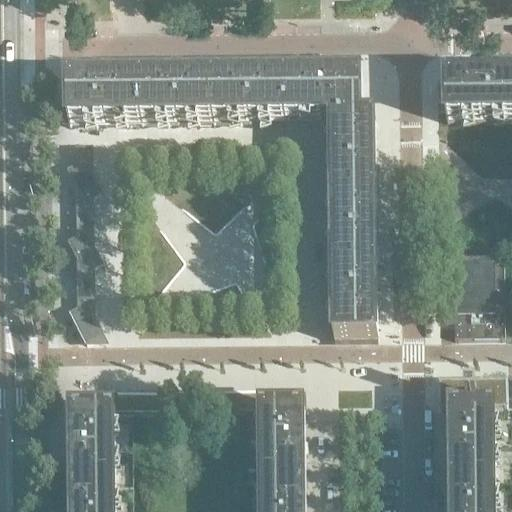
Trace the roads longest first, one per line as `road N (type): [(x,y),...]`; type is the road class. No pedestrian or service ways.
road 1 (secondary): [(18,511),(10,49)]
road 2 (unclassified): [(10,49),(407,44)]
road 3 (residential): [(407,44),(410,365)]
road 4 (residential): [(413,511),(410,365)]
